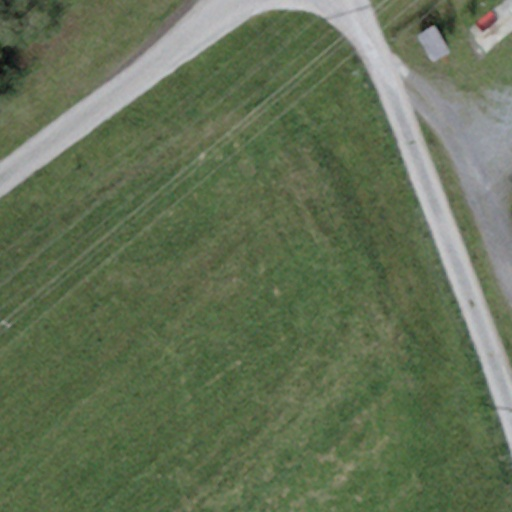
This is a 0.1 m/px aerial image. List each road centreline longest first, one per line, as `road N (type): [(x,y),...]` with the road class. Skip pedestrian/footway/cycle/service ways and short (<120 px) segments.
road 1 (track): [(348,0),(386,77),(511,417)]
road 2 (track): [(231,0),(0,180)]
road 3 (track): [(386,77),(469,139),(511,251)]
